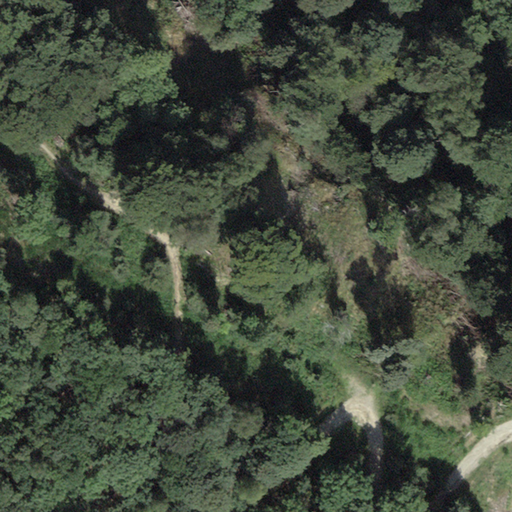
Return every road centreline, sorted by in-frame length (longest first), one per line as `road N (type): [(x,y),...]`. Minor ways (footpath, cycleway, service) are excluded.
road 1 (track): [(233,511),(359,399),(374,420),(374,511)]
road 2 (track): [(426,511),(486,445),(511,429)]
